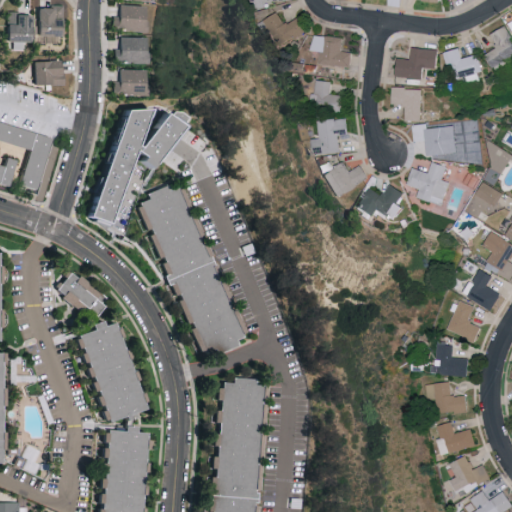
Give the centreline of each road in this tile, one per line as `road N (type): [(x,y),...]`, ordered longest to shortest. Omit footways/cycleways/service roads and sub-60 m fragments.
road 1 (residential): [(174,511),(181,425),(172,369),(152,321),(78,244),(0,214)]
road 2 (residential): [(54,232),(89,114),(92,0)]
road 3 (residential): [(314,0),(324,17),(442,30),(476,22),(511,0)]
road 4 (residential): [(511,465),(492,416),(497,355),(511,332)]
road 5 (residential): [(384,153),(373,121),(378,23)]
